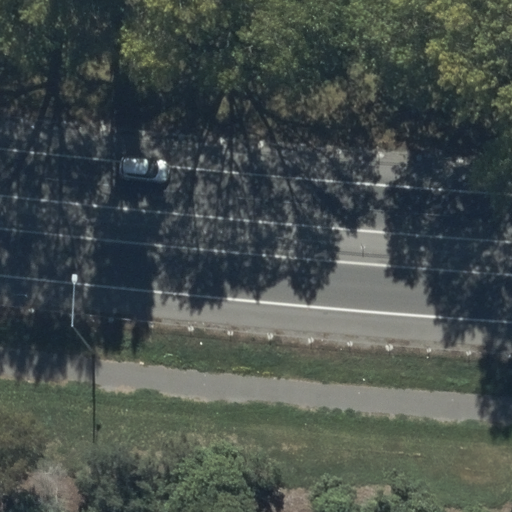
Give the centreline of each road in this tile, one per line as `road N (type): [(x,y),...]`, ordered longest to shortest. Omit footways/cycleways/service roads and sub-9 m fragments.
road 1 (trunk): [(511,295),(0,249)]
road 2 (trunk): [(0,172),(511,216)]
